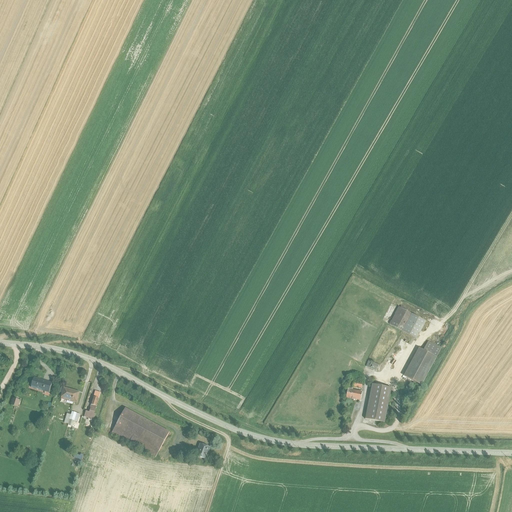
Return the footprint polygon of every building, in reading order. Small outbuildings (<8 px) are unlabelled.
[(391,324),(419,337),(427,319),(398,306),(391,324)] [(425,349),(419,346),(405,375),(424,384),(442,346),(429,340),(425,349)] [(378,370),(380,364),(370,359),(367,365),(378,370)] [(34,377),(31,387),(49,393),(52,383),(34,377)] [(372,383),(367,418),(387,421),(392,386),(372,383)] [(61,387),(59,392),(62,393),(61,397),(61,399),(67,401),(66,403),(73,405),(73,402),(76,403),(79,392),(64,388),(61,387)] [(353,389),(353,387),(349,387),(347,398),(362,400),(363,390),(353,389)] [(86,411),(84,417),(94,420),(96,414),(94,414),(101,393),(95,391),(90,409),(91,409),(90,412),(86,411)] [(13,398),(11,405),(18,408),(20,400),(13,398)] [(126,408),(111,434),(156,458),(168,434),(170,435),(171,434),(126,408)] [(67,413),(64,423),(68,424),(68,425),(73,426),(74,421),(77,422),(78,422),(80,414),(72,412),(71,415),(67,413)] [(196,450),(195,454),(196,454),(195,456),(206,460),(207,459),(208,460),(209,456),(208,456),(210,448),(200,444),(198,451),(196,450)]
